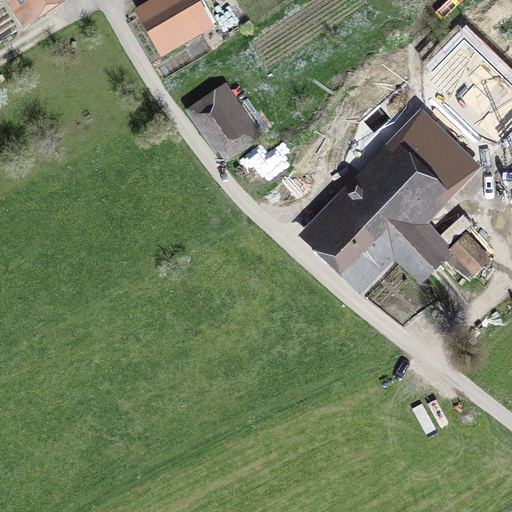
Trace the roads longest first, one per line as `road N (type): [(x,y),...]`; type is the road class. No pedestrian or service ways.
road 1 (unclassified): [(423,354),(268,227),(202,153),(104,0)]
road 2 (track): [(76,511),(423,354)]
